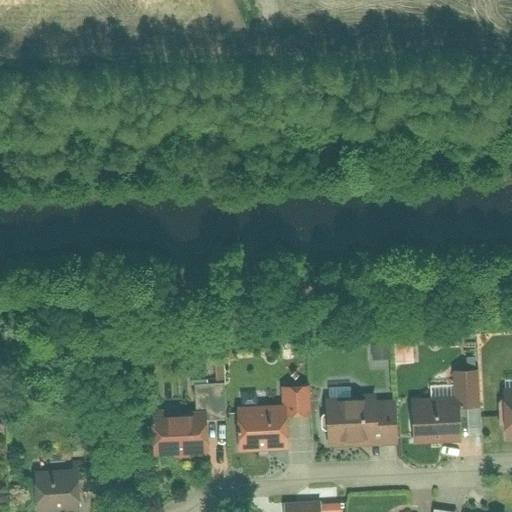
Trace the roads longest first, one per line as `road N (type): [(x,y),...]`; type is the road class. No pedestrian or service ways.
road 1 (track): [(0,169),(511,150)]
road 2 (unclassified): [(511,268),(0,284)]
road 3 (residential): [(511,457),(227,482),(156,511)]
